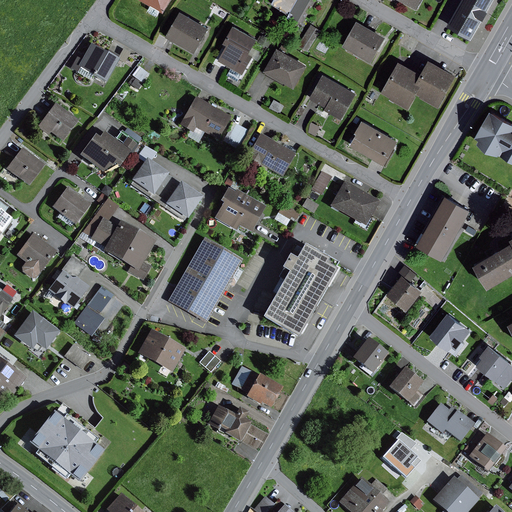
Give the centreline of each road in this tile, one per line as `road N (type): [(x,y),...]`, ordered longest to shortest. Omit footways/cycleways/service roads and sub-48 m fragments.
road 1 (residential): [(410,200),(91,17)]
road 2 (residential): [(0,423),(110,367),(178,253)]
road 3 (residential): [(348,308),(511,434)]
road 4 (tertiary): [(260,464),(348,308)]
road 5 (residential): [(91,17),(0,140)]
road 6 (tertiary): [(410,200),(487,73)]
road 7 (residential): [(487,73),(360,0)]
road 8 (tertiary): [(348,308),(410,200)]
